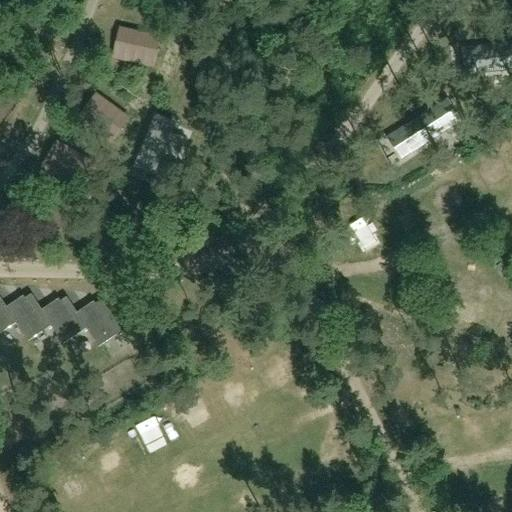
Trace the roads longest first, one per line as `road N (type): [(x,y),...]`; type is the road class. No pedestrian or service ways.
road 1 (track): [(266,239),(318,315),(419,511)]
road 2 (track): [(296,284),(444,233)]
